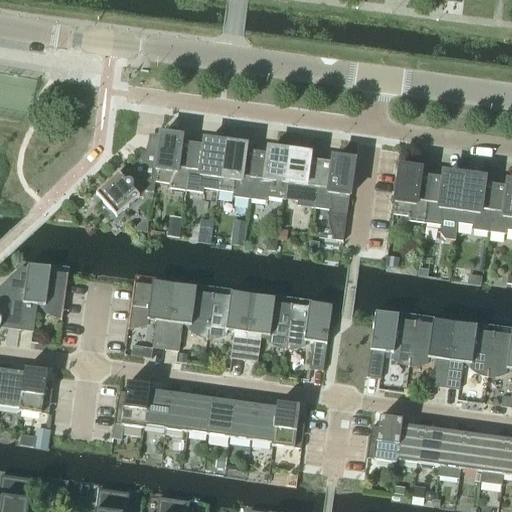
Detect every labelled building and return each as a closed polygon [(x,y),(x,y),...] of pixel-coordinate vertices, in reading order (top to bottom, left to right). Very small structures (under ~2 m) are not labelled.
[(154,184),(161,137),(159,137),(157,156),(143,154),(141,158),(138,161),(136,164),(133,167),(130,170),(126,172),(127,173),(121,179),(118,176),(95,196),(116,219),(144,193),(153,194),(154,184)] [(161,137),(154,184),(168,186),(168,190),(186,193),(192,146),(183,145),(183,142),(172,141),(169,139),(167,138),(164,137),(161,137)] [(192,146),(186,193),(202,195),(203,191),(219,193),(225,146),(222,145),(218,145),(215,145),(212,146),(202,145),(202,147),(192,146)] [(225,146),(219,193),(233,195),(232,199),(250,202),(257,155),(247,153),(247,151),(236,149),(234,148),(231,147),(228,146),(225,146)] [(257,155),(250,202),(267,204),(267,199),(283,202),(289,154),(286,154),(283,154),(279,154),(276,155),(266,153),(266,156),(257,155)] [(289,154),(283,202),(297,203),(296,208),(314,210),(321,163),(311,162),(311,159),(301,158),(298,157),(295,156),(292,155),(289,154)] [(321,163),(314,210),(328,212),(328,217),(328,221),(329,225),(330,230),(331,234),(332,238),(334,242),(342,243),(353,163),(350,163),(347,163),(343,163),(340,163),(330,162),(330,165),(321,163)] [(398,169),(392,216),(407,218),(407,223),(425,225),(431,178),(422,177),(422,174),(411,173),(409,172),(406,171),(404,170),(401,169),(398,169)] [(431,178),(425,225),(440,227),(439,234),(444,240),(454,242),(457,225),(464,178),(461,178),(457,178),(454,178),(451,178),(441,177),(440,180),(431,178)] [(464,178),(457,225),(472,227),(471,231),(489,234),(495,187),(486,186),(486,184),(475,182),(473,181),(470,180),(467,179),(464,178)] [(495,187),(489,234),(506,236),(506,232),(511,232),(511,186),(505,186),(505,189),(495,187)] [(143,221),(137,227),(136,233),(147,234),(148,221),(143,221)] [(170,235),(178,237),(180,225),(171,223),(170,235)] [(200,223),(197,244),(211,246),(214,225),(200,223)] [(288,233),(279,232),(278,242),(286,243),(288,233)] [(231,247),(243,248),(244,241),(232,239),(231,247)] [(265,251),(275,253),(276,243),(266,241),(265,251)] [(310,243),(308,257),(317,258),(319,245),(310,243)] [(385,259),(384,269),(395,271),(397,260),(385,259)] [(0,290),(0,325),(19,328),(28,267),(27,267),(26,272),(20,271),(0,290)] [(28,267),(19,328),(33,330),(36,307),(44,308),(43,312),(61,320),(67,278),(49,276),(50,270),(28,267)] [(419,275),(419,278),(418,279),(427,281),(428,276),(428,273),(419,272),(419,275)] [(479,288),(480,284),(481,279),(468,277),(467,282),(467,286),(479,288)] [(133,287),(127,329),(129,329),(133,329),(138,329),(142,328),(146,326),(147,322),(155,323),(152,346),(166,348),(174,286),(151,284),(151,290),(133,287)] [(174,286),(166,348),(179,350),(182,327),(190,328),(189,333),(193,335),(197,337),(202,339),(207,340),(212,297),(195,295),(196,289),(174,286)] [(212,297),(207,340),(212,340),(216,340),(221,339),(225,338),(226,333),(233,334),(230,357),(244,359),(252,296),(230,294),(229,299),(212,297)] [(252,296),(244,359),(257,361),(260,338),(268,339),(267,343),(272,346),(275,348),(280,350),(285,351),(291,307),(274,305),(274,299),(252,296)] [(291,307),(285,351),(290,351),(295,351),(300,350),(303,348),(304,344),(312,345),(309,368),(323,370),(331,308),(308,305),(308,309),(291,307)] [(404,367),(408,367),(414,326),(397,323),(398,317),(375,314),(366,376),(381,378),(384,354),(392,355),(391,360),(394,363),(399,365),(404,367)] [(414,326),(408,367),(414,368),(419,368),(424,366),(427,365),(428,360),(436,362),(432,385),(446,387),(454,325),(432,322),(431,328),(414,326)] [(454,325),(446,387),(459,389),(462,365),(470,366),(469,371),(473,374),(478,376),(482,377),(487,378),(492,336),(475,334),(476,328),(454,325)] [(492,336),(487,378),(491,379),(497,378),(501,377),(506,376),(506,371),(511,371),(511,386),(511,395),(511,333),(510,333),(510,339),(492,336)] [(141,353),(141,359),(151,361),(152,352),(145,351),(141,353)] [(178,357),(177,364),(186,365),(187,358),(178,357)] [(5,368),(0,403),(0,408),(18,411),(18,413),(20,414),(26,371),(24,371),(24,376),(12,374),(12,369),(5,368)] [(26,371),(20,414),(40,416),(48,417),(52,389),(51,389),(52,385),(45,384),(47,374),(26,371)] [(114,427),(112,441),(122,442),(124,428),(143,431),(144,428),(149,393),(148,393),(149,388),(126,385),(125,395),(119,394),(118,399),(117,399),(114,427)] [(149,393),(144,428),(166,431),(171,391),(161,390),(161,395),(149,393)] [(171,391),(166,431),(187,434),(192,399),(177,397),(178,392),(171,391)] [(466,405),(467,395),(458,393),(456,404),(466,405)] [(192,399),(187,434),(208,437),(214,397),(204,396),(204,401),(192,399)] [(214,397),(208,437),(230,440),(235,405),(220,403),(221,398),(214,397)] [(511,411),(511,401),(502,399),(501,410),(511,411)] [(235,405),(230,440),(251,443),(257,403),(247,402),(246,407),(235,405)] [(257,403),(251,443),(271,445),(270,448),(272,448),(278,406),(276,405),(275,411),(263,409),(264,404),(257,403)] [(278,406),(272,448),(300,452),(304,424),(303,424),(304,419),(298,418),(299,409),(278,406)] [(396,463),(401,428),(402,423),(379,420),(378,429),(371,429),(371,433),(370,433),(366,461),(396,465),(396,463)] [(401,428),(396,463),(418,466),(423,425),(414,424),(413,429),(401,428)] [(423,425),(418,466),(439,468),(444,434),(430,432),(431,427),(423,425)] [(444,434),(439,468),(461,471),(466,431),(457,430),(456,435),(444,434)] [(466,431),(461,471),(476,473),(474,483),(481,484),(487,439),(473,437),(473,432),(466,431)] [(34,444),(33,450),(47,453),(48,447),(49,441),(49,438),(50,434),(38,432),(35,432),(34,444)] [(487,439),(481,484),(483,474),(503,477),(509,437),(500,436),(499,441),(487,439)] [(511,437),(509,437),(503,477),(511,478),(511,437)] [(218,459),(216,471),(224,472),(226,460),(218,459)] [(0,511),(27,511),(28,503),(38,504),(40,484),(31,483),(0,478),(0,481),(0,511)] [(50,491),(49,496),(52,499),(56,500),(60,498),(61,494),(59,490),(54,489),(50,491)] [(98,492),(94,511),(126,511),(129,496),(98,492)] [(424,500),(426,503),(431,503),(434,501),(434,498),(433,495),(429,493),(425,495),(424,500)] [(187,511),(189,505),(158,501),(156,511),(187,511)]
